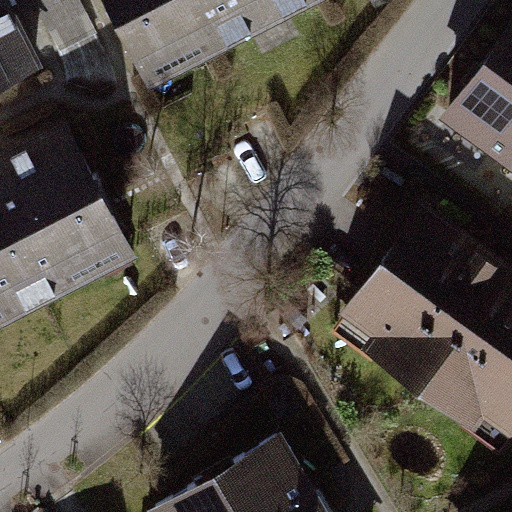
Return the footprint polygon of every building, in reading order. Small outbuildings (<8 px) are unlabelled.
[(0,0),(0,93),(45,70),(8,0),(0,0)] [(102,0),(149,90),(326,0),(102,0)] [(511,17),(435,119),(511,176),(511,17)] [(0,155),(0,328),(138,257),(68,121),(0,155)] [(328,333),(505,458),(511,448),(511,265),(422,201),(328,333)] [(146,510),(147,511),(323,511),(277,433),(146,510)]
